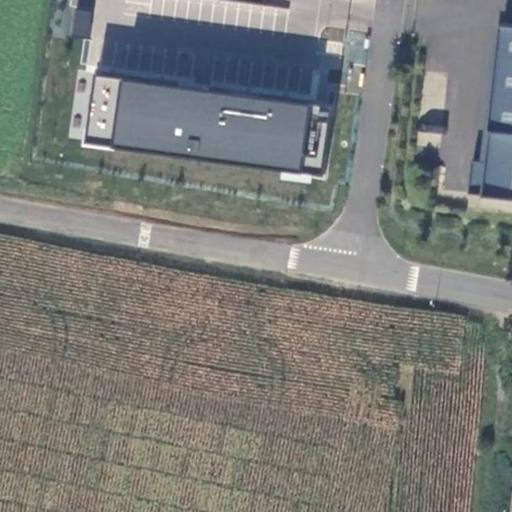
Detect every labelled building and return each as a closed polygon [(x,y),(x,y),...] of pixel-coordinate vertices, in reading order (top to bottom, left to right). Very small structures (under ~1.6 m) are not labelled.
[(88,37),(91,11),(73,9),(70,35),(88,37)] [(331,172),(339,117),(319,114),(321,100),(214,84),(214,89),(199,87),(200,82),(103,68),(95,125),(122,129),(120,142),(331,172)] [(95,125),(93,138),(120,142),(122,129),(95,125)] [(417,147),(441,148),(442,126),(418,126),(417,147)] [(511,144),(511,154),(496,153),(493,185),(511,187),(511,144)]
